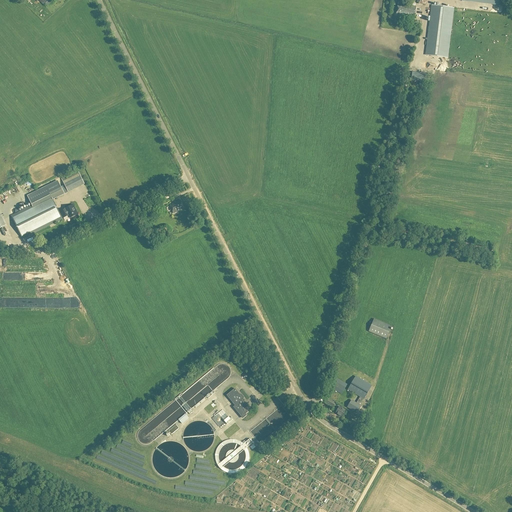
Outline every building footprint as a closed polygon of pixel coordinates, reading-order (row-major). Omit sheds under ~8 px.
[(415,17),(417,6),(405,5),(406,2),(398,1),(396,15),(415,17)] [(454,8),(432,5),(426,55),(447,57),(454,8)] [(428,82),(429,74),(421,74),(420,81),(428,82)] [(62,179),(68,192),(84,184),(78,171),(62,179)] [(27,196),(32,206),(11,216),(23,239),(63,219),(69,216),(65,209),(59,212),(53,200),(65,194),(58,180),(27,196)] [(174,213),(184,208),(180,200),(170,205),(174,213)] [(65,209),(69,216),(70,218),(78,214),(73,205),(65,209)] [(386,338),(391,326),(374,319),(369,331),(386,338)] [(360,397),(356,403),(351,400),(347,407),(348,407),(358,413),(362,406),(360,405),(372,386),(356,376),(348,389),(360,397)] [(240,395),(240,394),(235,388),(227,395),(237,408),(236,409),(243,418),(247,415),(246,414),(248,412),(245,409),(248,407),(244,402),(245,401),(245,398),(241,394),(240,395)] [(327,397),(325,401),(324,402),(333,407),(336,403),(327,397)] [(346,410),(339,407),(335,413),(342,417),(346,410)] [(230,419),(223,410),(212,418),(219,427),(225,422),(227,425),(234,420),(232,418),(230,419)]
